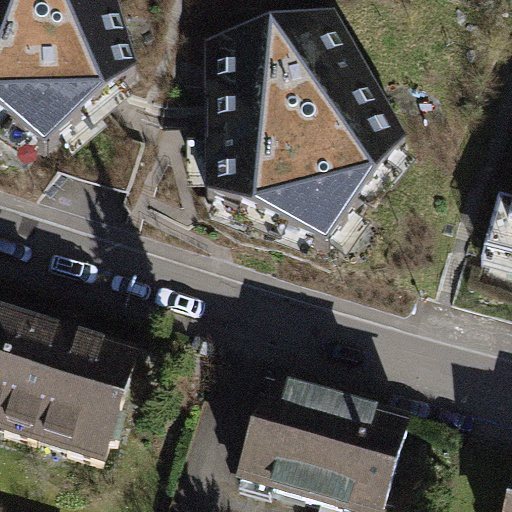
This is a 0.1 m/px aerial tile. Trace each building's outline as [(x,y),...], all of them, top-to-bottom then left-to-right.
[(0,0),(0,121),(46,153),(137,77),(114,0),(0,0)] [(336,16),(208,50),(207,201),(326,254),(408,151),(336,16)] [(0,354),(13,312),(0,308),(0,354)] [(150,355),(13,312),(0,354),(0,445),(111,479),(150,355)] [(391,511),(416,428),(271,384),(236,501),(273,511),(391,511)] [(511,511),(511,471),(501,511),(511,511)]
